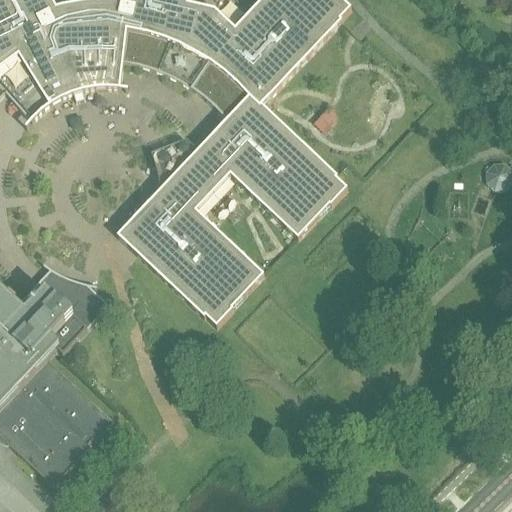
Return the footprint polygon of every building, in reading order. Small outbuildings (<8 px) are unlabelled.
[(205,323),(206,321),(217,332),(234,314),(233,313),(243,302),(265,279),(197,216),(231,180),(298,243),(330,210),(331,211),(348,193),(337,182),(338,181),(263,110),(342,25),(341,24),(352,13),(338,0),(266,0),(236,33),(215,14),(188,7),(190,0),(115,0),(114,5),(107,4),(106,5),(100,5),(99,0),(86,0),(87,6),(85,6),(64,10),(57,11),(51,0),(0,0),(0,103),(6,97),(31,126),(32,127),(33,126),(43,116),(52,109),(62,104),(73,99),(74,98),(77,106),(85,103),(83,96),(84,95),(96,93),(107,93),(119,93),(120,94),(121,92),(124,66),(139,69),(153,73),(167,79),(180,85),(192,93),(204,102),(215,112),(225,122),(227,125),(118,241),(205,323)] [(326,113),(340,127),(357,109),(343,95),(326,113)] [(84,156),(71,171),(88,186),(101,171),(84,156)] [(484,175),(484,181),(485,187),(494,196),(506,196),(511,189),(511,171),(506,166),(493,166),(484,175)] [(0,445),(11,456),(15,460),(51,495),(93,451),(92,450),(93,449),(112,430),(115,427),(48,364),(58,354),(63,360),(72,351),(88,334),(110,310),(88,289),(78,286),(69,283),(61,279),(52,274),(51,273),(18,309),(0,291),(0,445)] [(304,307),(316,294),(297,277),(285,290),(304,307)]
